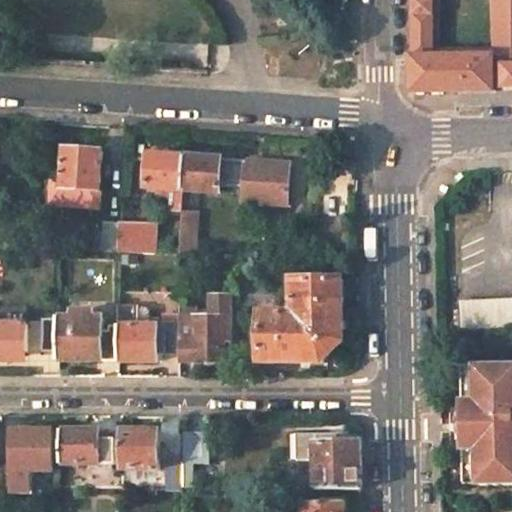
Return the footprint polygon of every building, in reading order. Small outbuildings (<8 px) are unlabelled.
[(511,0),(416,0),(418,54),(419,97),(508,95),(507,61),(511,60),(511,63),(510,63),(510,91),(511,90),(511,0)] [(53,183),(52,205),(99,208),(103,152),(65,149),(63,183),(53,183)] [(150,154),(148,188),(184,191),(186,158),(150,154)] [(186,158),(184,191),(194,191),(221,193),(221,186),(246,188),(245,203),(288,205),(290,163),(247,161),(186,158)] [(184,191),(181,244),(192,244),(194,191),(184,191)] [(122,226),(121,253),(156,254),(157,225),(123,223),(122,226)] [(106,225),(104,252),(121,253),(122,226),(106,225)] [(295,302),(290,307),(334,352),(344,342),(343,279),(295,279),(295,302)] [(463,327),(463,331),(471,330),(472,331),(511,329),(511,300),(462,302),(463,327)] [(261,312),(260,362),(323,363),(334,352),(290,307),(285,312),(261,312)] [(120,327),(121,362),(159,362),(158,354),(159,333),(159,326),(137,326),(138,309),(120,309),(120,327)] [(60,351),(61,361),(104,362),(105,332),(105,319),(95,319),(95,312),(76,312),(75,319),(60,319),(60,351)] [(196,337),(196,362),(225,362),(225,343),(232,343),(233,321),(225,320),(225,318),(196,318),(196,337)] [(43,319),(43,352),(60,352),(60,351),(60,319),(43,319)] [(0,361),(8,362),(8,351),(28,351),(28,325),(26,325),(26,323),(22,323),(23,325),(0,324),(0,361)] [(159,333),(158,354),(180,354),(180,337),(180,324),(164,323),(165,333),(159,333)] [(105,332),(104,362),(121,362),(120,327),(111,327),(111,332),(105,332)] [(459,350),(457,331),(441,333),(442,350),(459,350)] [(180,354),(180,363),(196,362),(196,337),(180,337),(180,354)] [(465,404),(465,417),(466,440),(467,453),(468,453),(468,467),(479,466),(479,488),(511,486),(511,368),(477,369),(478,390),(467,390),(467,404),(465,404)] [(112,416),(111,440),(117,440),(124,440),(124,432),(124,417),(112,416)] [(64,430),(63,465),(68,465),(117,465),(117,440),(111,440),(109,440),(109,431),(64,430)] [(14,431),(13,471),(54,471),(55,432),(14,431)] [(124,440),(124,469),(161,470),(161,431),(124,432),(124,440)] [(212,434),(186,433),(185,462),(183,490),(194,489),(194,465),(211,465),(212,434)] [(361,435),(360,433),(347,434),(346,443),(362,443),(362,442),(362,439),(361,435)] [(317,434),(297,434),(298,460),(317,460),(317,434)] [(347,434),(317,434),(317,460),(318,490),(334,490),(362,489),(362,443),(346,443),(347,434)] [(168,462),(167,490),(183,490),(185,462),(168,462)] [(278,504),(306,504),(334,503),(334,490),(318,490),(279,490),(278,504)] [(306,504),(305,511),(347,511),(348,504),(334,503),(306,504)]
